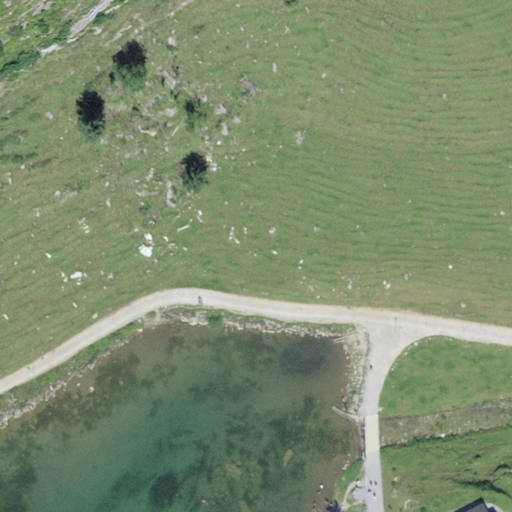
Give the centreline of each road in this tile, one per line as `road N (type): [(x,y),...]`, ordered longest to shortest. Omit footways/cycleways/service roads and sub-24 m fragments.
road 1 (track): [(0,387),(141,305),(187,296),(351,316),(386,329),(422,325),(511,340)]
road 2 (track): [(386,329),(371,415),(374,511)]
